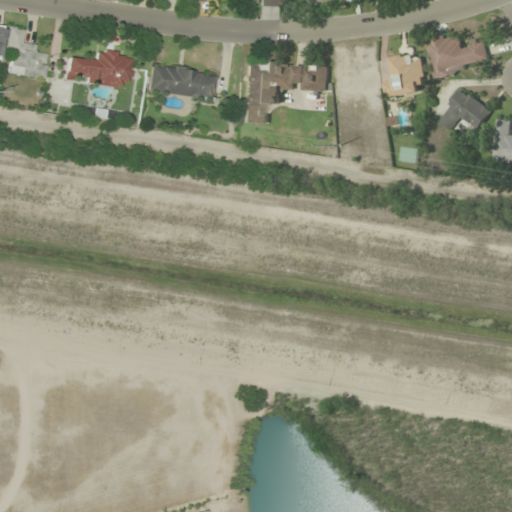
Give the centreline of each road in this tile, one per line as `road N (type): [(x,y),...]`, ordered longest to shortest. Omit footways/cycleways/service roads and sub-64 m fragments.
road 1 (residential): [(511,193),(0,122)]
road 2 (residential): [(22,0),(201,30),(407,22),(475,0)]
